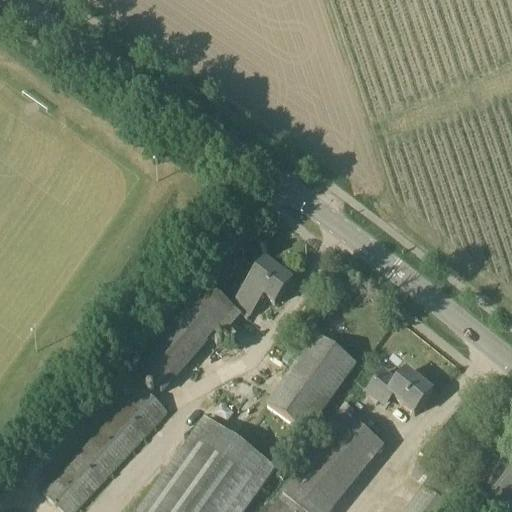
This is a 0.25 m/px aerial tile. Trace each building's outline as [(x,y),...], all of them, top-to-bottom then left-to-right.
[(275,308),(292,285),(265,265),(248,288),(249,288),(234,307),(250,319),(264,300),(275,308)] [(242,319),(235,312),(208,289),(135,371),(161,395),(213,336),(221,343),(242,319)] [(267,409),(307,436),(356,368),(317,340),(267,409)] [(393,401),(414,418),(432,396),(407,375),(398,386),(384,374),(367,395),(385,411),(393,401)] [(61,511),(78,511),(153,432),(168,416),(141,390),(43,494),(61,511)] [(334,511),(384,450),(346,419),(283,498),(271,511),(334,511)] [(141,511),(247,511),(275,473),(205,424),(141,511)] [(464,488),(434,463),(417,483),(449,506),(464,488)] [(489,511),(511,511),(511,469),(483,507),(489,511)] [(452,511),(453,511),(422,489),(404,511),(452,511)]
